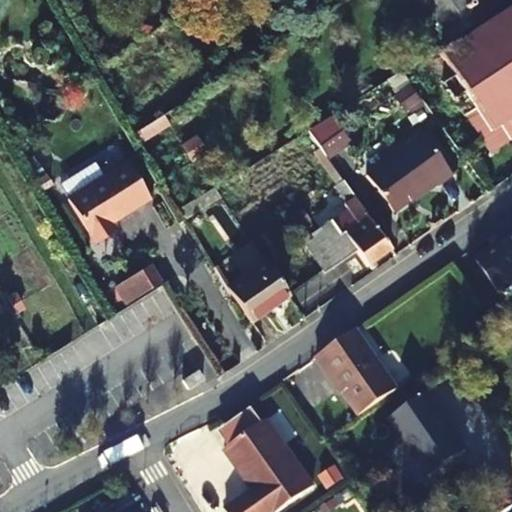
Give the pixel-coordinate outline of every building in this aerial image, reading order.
[(415,0),(444,45),(498,9),(508,2),(506,0),(415,0)] [(511,0),(508,2),(498,9),(501,14),(511,7),(511,0)] [(401,73),(442,131),(464,117),(474,111),(488,131),(498,126),(507,141),(511,137),(511,7),(501,14),(439,55),(436,51),(401,73)] [(464,117),(488,153),(507,141),(498,126),(488,131),(474,111),(464,117)] [(330,117),(307,131),(322,157),(345,143),(330,117)] [(421,136),(362,174),(388,211),(430,182),(433,185),(448,175),(421,136)] [(73,197),(100,242),(115,233),(110,225),(150,201),(128,164),(73,197)] [(389,251),(341,182),(334,187),(346,205),(343,206),(348,215),(331,226),(329,223),(320,230),(322,233),(342,261),(355,252),(365,268),(389,251)] [(184,219),(219,198),(214,190),(179,211),(184,219)] [(73,197),(69,200),(95,245),(100,242),(73,197)] [(334,203),(318,213),(323,220),(338,210),(334,203)] [(511,283),(511,221),(492,235),(498,243),(473,260),(496,294),(511,283)] [(304,245),(324,274),(342,261),(322,233),(304,245)] [(265,263),(225,291),(249,324),(288,296),(265,263)] [(152,267),(111,284),(119,303),(160,287),(152,267)] [(358,417),(394,392),(352,333),(314,359),(324,374),(326,373),(358,417)] [(197,371),(182,381),(187,390),(202,380),(197,371)] [(443,418),(428,395),(387,422),(427,480),(464,454),(448,431),(444,430),(438,422),(443,418)] [(277,511),(311,489),(264,421),(222,451),(235,469),(237,468),(242,476),(241,478),(250,491),(221,511),(222,511),(277,511)] [(339,480),(332,470),(318,480),(325,490),(339,480)]
